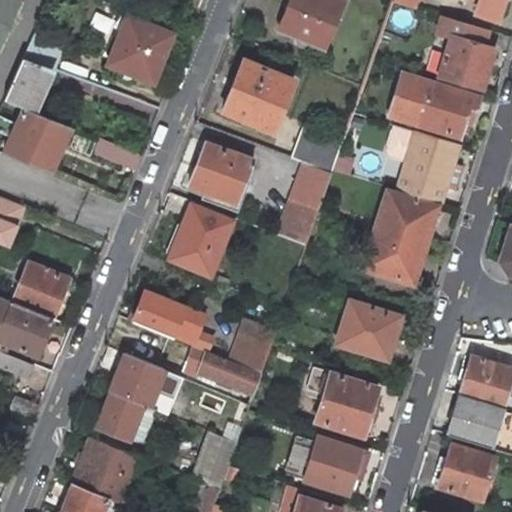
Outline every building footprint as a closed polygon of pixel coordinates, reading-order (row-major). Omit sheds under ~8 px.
[(18,0),(0,0),(0,47),(21,1),(18,0)] [(343,0),(287,0),(279,23),(306,34),(305,38),(325,46),(343,0)] [(472,0),(479,2),(476,10),(496,17),(501,0),(472,0)] [(451,33),(439,74),(481,87),(494,45),(483,42),(486,28),(441,14),(437,29),(451,33)] [(127,15),(107,63),(152,81),(172,33),(127,15)] [(62,41),(34,31),(22,57),(45,66),(50,68),(62,41)] [(22,57),(4,99),(24,107),(26,108),(45,66),(22,57)] [(295,79),(243,59),(223,110),(274,130),(295,79)] [(479,95),(404,71),(391,113),(466,136),(479,95)] [(24,107),(3,153),(50,172),(71,127),(26,108),(24,107)] [(338,155),(344,140),(303,124),(291,158),(306,163),(332,173),(333,170),(338,155)] [(458,141),(415,128),(415,129),(397,188),(440,201),(444,186),(455,189),(463,163),(452,160),(458,142),(458,141)] [(126,149),(99,138),(93,153),(120,164),(126,149)] [(253,159),(205,143),(188,185),(236,201),(253,159)] [(351,159),(338,155),(333,170),(347,174),(351,159)] [(332,173),(306,163),(299,183),(325,193),(332,173)] [(434,203),(387,189),(362,267),(410,281),(434,203)] [(0,193),(0,242),(8,246),(25,204),(0,193)] [(319,208),(289,197),(276,233),(306,244),(319,208)] [(232,220),(191,203),(168,259),(210,275),(232,220)] [(511,222),(511,223),(501,258),(509,271),(511,271),(511,222)] [(28,262),(12,301),(52,317),(68,278),(28,262)] [(144,291),(132,321),(192,345),(204,315),(144,291)] [(5,304),(7,299),(0,295),(0,330),(10,306),(5,304)] [(12,301),(7,299),(5,304),(10,306),(0,330),(0,339),(37,354),(52,317),(12,301)] [(400,314),(349,300),(335,343),(386,357),(400,314)] [(277,326),(246,314),(228,360),(246,367),(261,373),(272,342),(274,337),(277,327),(277,326)] [(228,360),(194,346),(186,364),(254,392),(261,373),(246,367),(228,360)] [(33,364),(0,350),(0,366),(28,377),(33,364)] [(164,369),(125,353),(110,390),(143,405),(149,407),(156,390),(164,369)] [(511,372),(511,366),(471,354),(458,393),(511,410),(511,381),(509,380),(511,372)] [(378,385),(329,372),(315,420),(363,433),(378,385)] [(143,405),(110,390),(96,425),(129,439),(143,405)] [(173,397),(156,390),(149,407),(167,414),(173,397)] [(5,408),(34,419),(39,404),(10,392),(5,408)] [(511,410),(458,393),(447,432),(511,452),(511,410)] [(250,405),(240,401),(227,438),(236,442),(248,409),(250,405)] [(227,438),(208,430),(191,478),(195,479),(220,490),(228,466),(236,442),(227,438)] [(367,450),(317,436),(304,479),(353,493),(367,450)] [(137,456),(91,437),(72,483),(108,498),(118,502),(137,456)] [(494,454),(452,442),(438,485),(481,497),(494,454)] [(220,490),(195,479),(181,511),(211,511),(212,510),(220,490)] [(102,511),(108,498),(72,483),(61,511),(63,511),(102,511)] [(293,511),(299,495),(301,488),(290,484),(280,511),(293,511)] [(340,511),(342,507),(299,495),(293,511),(340,511)]
